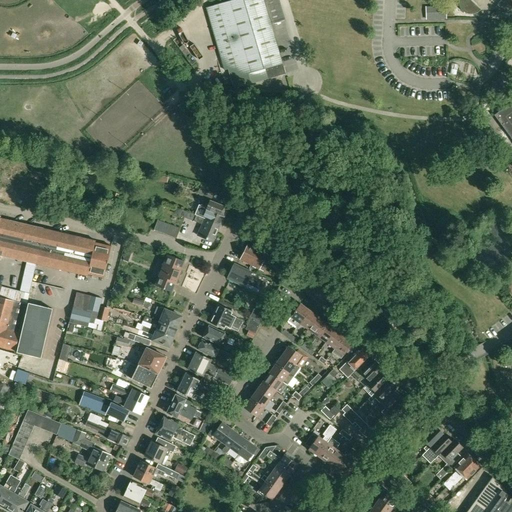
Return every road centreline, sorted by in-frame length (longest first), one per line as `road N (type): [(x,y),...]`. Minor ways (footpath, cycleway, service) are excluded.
road 1 (residential): [(106,511),(220,261)]
road 2 (unclassified): [(241,217),(185,90),(124,13)]
road 3 (residential): [(279,441),(237,423),(227,410),(299,274)]
road 4 (residential): [(309,464),(327,473),(331,489),(349,503),(428,400)]
road 5 (residential): [(428,400),(299,274)]
road 6 (residential): [(123,235),(0,209)]
